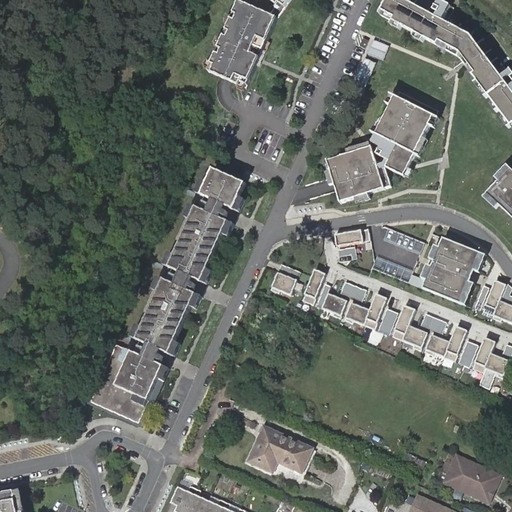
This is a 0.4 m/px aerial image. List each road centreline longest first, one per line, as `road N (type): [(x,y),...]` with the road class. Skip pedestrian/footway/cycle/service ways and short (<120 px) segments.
road 1 (residential): [(267,232),(311,135),(307,113),(363,0)]
road 2 (residential): [(160,460),(267,232)]
road 3 (unclassified): [(324,225),(331,269),(511,339)]
road 4 (residential): [(324,225),(445,217),(481,235),(511,270)]
